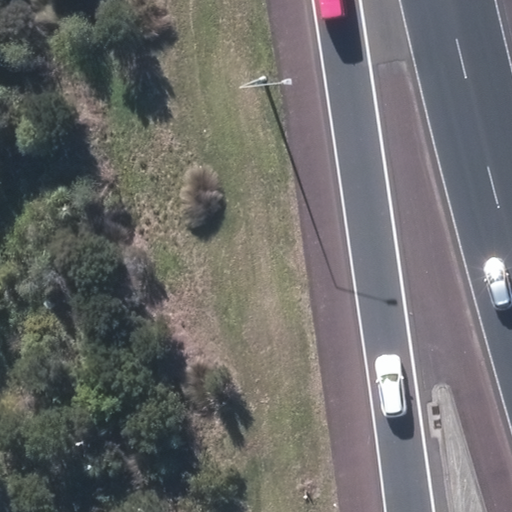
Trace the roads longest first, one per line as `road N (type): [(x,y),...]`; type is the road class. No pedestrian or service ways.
road 1 (motorway): [(409,511),(339,0)]
road 2 (motorway): [(511,253),(449,0)]
